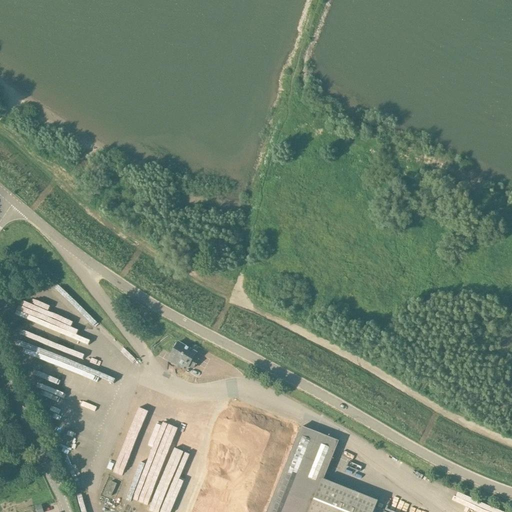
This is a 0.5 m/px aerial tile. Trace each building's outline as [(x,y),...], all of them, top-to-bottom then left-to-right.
[(58,291),(78,313),(84,308),(64,285),(58,291)] [(72,345),(78,329),(23,307),(21,312),(31,315),(23,334),(32,337),(34,330),(72,345)] [(193,368),(198,360),(194,358),(197,353),(179,342),(168,361),(177,366),(177,365),(184,369),(185,366),(188,368),(189,366),(193,368)] [(68,388),(74,374),(38,361),(34,373),(55,381),(54,383),(68,388)] [(373,511),(378,502),(324,479),(339,441),(303,427),(303,426),(236,399),(234,404),(227,404),(183,511),(373,511)] [(135,489),(146,449),(138,447),(146,418),(128,413),(113,470),(127,473),(124,486),(135,489)] [(58,442),(82,453),(86,444),(77,440),(79,436),(64,429),(58,442)] [(21,468),(0,477),(0,498),(29,486),(21,468)] [(140,509),(150,480),(144,478),(134,507),(140,509)]
